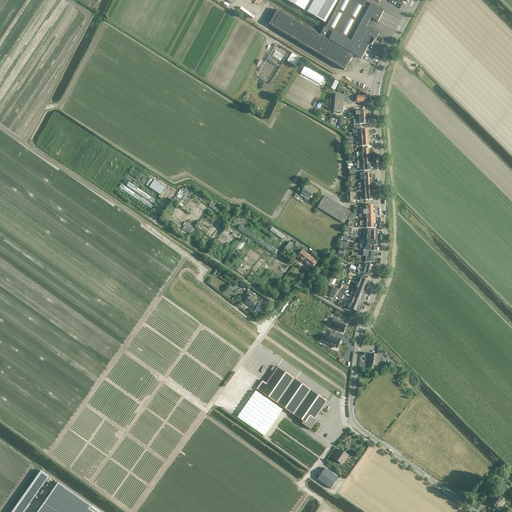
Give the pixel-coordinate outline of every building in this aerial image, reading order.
[(362,0),(340,0),(326,28),(324,27),(320,35),(278,10),(269,25),(344,70),(354,55),(361,59),(369,45),(371,46),(378,34),(366,28),(371,18),(378,22),(383,11),(362,0)] [(286,0),(286,1),(304,11),(310,0),(286,0)] [(313,0),(306,13),(325,23),(338,0),(313,0)] [(275,45),(257,76),(269,83),(284,58),(297,66),(301,60),(275,45)] [(320,84),(324,76),(305,65),(301,73),(320,84)] [(335,90),(339,82),(331,78),(328,87),(335,90)] [(347,103),(348,103),(350,103),(350,95),(349,95),(344,95),(335,95),(335,99),(331,99),(330,106),(334,106),(334,111),(342,112),(343,102),(347,102),(347,103)] [(356,115),(356,118),(368,117),(367,111),(360,112),(360,110),(356,110),(356,115)] [(353,133),(356,133),(356,136),(359,136),(369,135),(368,130),(360,130),(359,126),(351,126),(351,130),(353,130),(353,133)] [(358,188),(361,188),(361,184),(372,184),(371,179),(361,180),(361,184),(358,184),(358,188)] [(125,180),(123,183),(154,202),(155,199),(125,180)] [(136,180),(134,183),(144,189),(146,186),(136,180)] [(165,188),(154,180),(149,187),(160,195),(165,188)] [(361,184),(361,188),(362,190),(356,190),(356,193),(362,192),(362,190),(365,190),(372,190),(372,184),(361,184)] [(121,185),(119,188),(151,207),(153,203),(121,185)] [(304,198),(308,200),(309,198),(310,199),(314,192),(305,187),(302,186),(300,190),(302,191),(301,193),(306,196),(304,198)] [(181,191),(177,197),(180,200),(184,193),(185,194),(185,195),(184,195),(182,198),(184,200),(187,196),(187,197),(188,196),(190,197),(192,194),(185,189),(183,192),(181,191)] [(350,212),(324,196),(317,208),(343,223),(350,212)] [(246,217),(243,222),(281,247),(285,243),(246,217)] [(183,229),(189,233),(192,235),(196,231),(185,223),(183,225),(185,227),(183,229)] [(241,225),(238,229),(238,230),(274,255),(278,250),(241,225)] [(286,236),(272,227),(270,231),(283,240),(286,236)] [(240,250),(248,239),(244,236),(236,247),(240,250)] [(317,262),(306,253),(307,250),(296,242),(294,245),(290,242),(285,249),(289,252),(294,246),(302,251),(297,257),(312,269),(317,262)] [(361,269),(358,267),(357,270),(364,272),(364,274),(371,276),(372,271),(361,269)] [(330,276),(326,284),(330,287),(331,284),(334,285),(336,280),(334,279),(334,278),(330,276)] [(359,277),(357,282),(359,283),(368,286),(369,281),(361,278),(359,277)] [(335,298),(336,296),(339,297),(340,293),(341,290),(343,285),(340,284),(338,289),(339,289),(339,290),(333,287),(329,295),(335,298)] [(366,291),(357,288),(356,293),(364,296),(366,291)] [(249,291),(245,296),(242,300),(244,301),(244,302),(253,308),(258,302),(253,298),(255,295),(249,291)] [(352,298),(361,301),(364,296),(356,293),(354,298),(352,297),(352,298)] [(361,301),(352,298),(350,303),(359,307),(361,301)] [(347,308),(350,309),(357,312),(359,307),(350,303),(349,302),(347,308)] [(333,329),(343,333),(346,326),(342,324),(343,322),(334,318),(331,324),(334,325),(333,329)] [(337,348),(340,340),(333,337),(334,334),(330,333),(329,336),(327,335),(325,343),(337,348)] [(373,365),(379,366),(379,362),(380,362),(381,355),(369,354),(369,357),(370,357),(369,365),(369,369),(373,369),(373,365)] [(396,368),(400,372),(402,369),(400,367),(397,364),(393,363),(392,366),(396,368)] [(256,391),(242,411),(266,428),(281,406),(303,422),(301,424),(310,430),(316,421),(315,420),(327,402),(278,367),(266,383),(262,381),(256,389),(277,403),(276,405),(256,391)] [(348,456),(339,450),(336,455),(338,456),(336,460),(342,464),(348,456)] [(325,468),(317,479),(331,489),(339,478),(325,468)] [(40,470),(21,501),(22,501),(23,500),(26,501),(26,500),(31,503),(48,475),(40,470)] [(100,511),(92,506),(91,506),(58,483),(37,511),(100,511)] [(497,509),(504,500),(491,491),(488,495),(494,500),(490,504),(497,509)]
